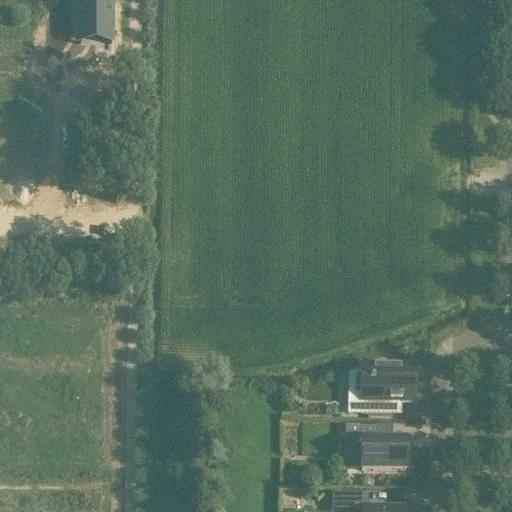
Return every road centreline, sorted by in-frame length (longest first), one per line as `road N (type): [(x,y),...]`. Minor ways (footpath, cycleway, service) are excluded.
road 1 (residential): [(439,511),(440,359),(461,340),(511,330)]
road 2 (residential): [(0,228),(126,226)]
